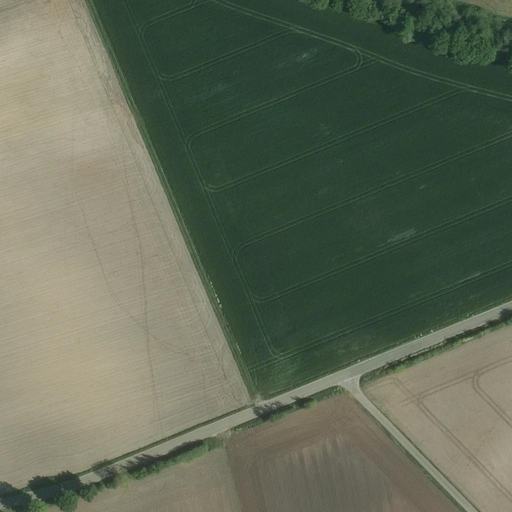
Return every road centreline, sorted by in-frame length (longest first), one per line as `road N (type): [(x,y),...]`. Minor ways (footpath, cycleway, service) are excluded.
road 1 (unclassified): [(341,378),(98,475),(0,505)]
road 2 (track): [(116,86),(259,408)]
road 3 (unclassified): [(341,378),(472,511)]
road 4 (unclassified): [(511,305),(341,378)]
